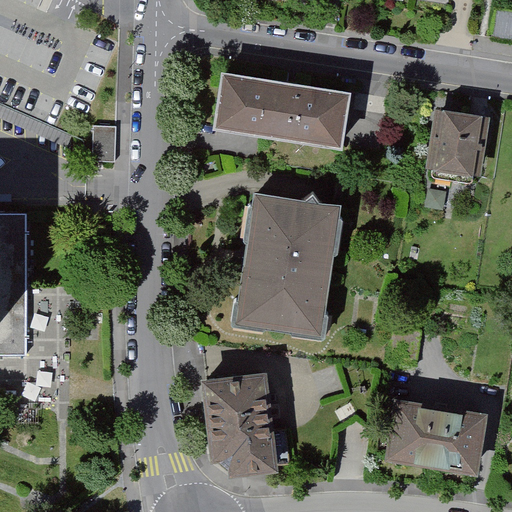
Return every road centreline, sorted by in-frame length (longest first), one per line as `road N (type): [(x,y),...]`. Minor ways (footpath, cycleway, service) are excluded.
road 1 (residential): [(184,511),(164,466),(155,391),(158,25)]
road 2 (residential): [(511,83),(158,25)]
